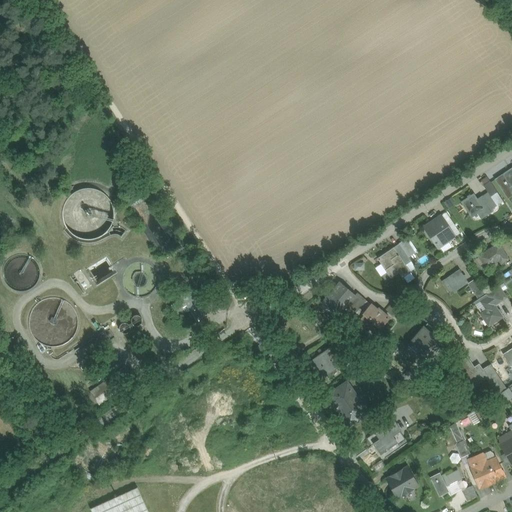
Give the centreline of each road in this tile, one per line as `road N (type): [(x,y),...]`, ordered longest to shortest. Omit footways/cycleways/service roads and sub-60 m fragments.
road 1 (track): [(47,0),(250,320)]
road 2 (unclassified): [(0,494),(250,320)]
road 3 (residential): [(250,320),(376,511)]
road 4 (residential): [(338,263),(511,148)]
road 5 (track): [(329,440),(238,472),(228,511)]
road 6 (residential): [(511,330),(475,344),(459,336),(439,302),(416,290)]
